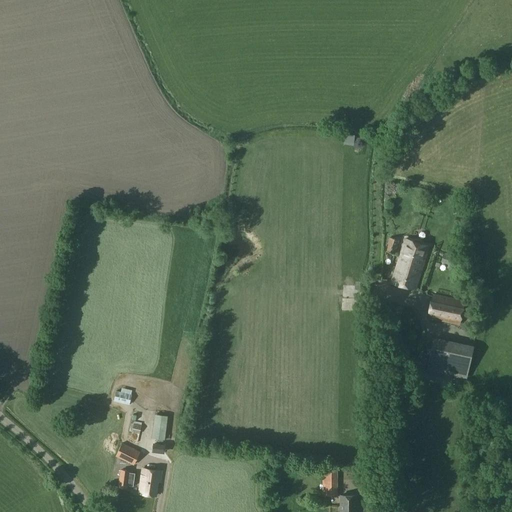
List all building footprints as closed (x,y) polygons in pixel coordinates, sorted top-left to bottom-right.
[(395,253),(400,239),(392,237),(387,251),(395,253)] [(415,289),(429,246),(405,239),(392,281),(415,289)] [(458,271),(462,257),(445,252),(442,260),(450,262),(448,268),(458,271)] [(461,326),(466,300),(432,292),(427,318),(461,326)] [(468,376),(474,348),(434,339),(428,368),(468,376)] [(129,404),(131,394),(117,391),(115,400),(129,404)] [(165,439),(168,416),(156,415),(153,438),(165,439)] [(140,433),(142,425),(134,424),(133,432),(140,433)] [(160,453),(163,445),(153,442),(150,451),(160,453)] [(133,464),(139,452),(123,443),(117,455),(133,464)] [(130,484),(135,484),(137,470),(131,470),(132,468),(123,467),(122,484),(130,485),(130,484)] [(160,482),(162,471),(142,469),(139,493),(156,495),(158,481),(160,482)] [(338,494),(338,469),(323,469),(323,494),(338,494)] [(356,511),(357,495),(340,495),(340,511),(356,511)]
